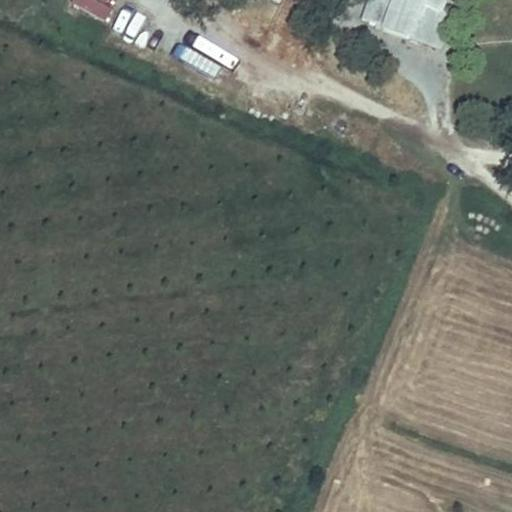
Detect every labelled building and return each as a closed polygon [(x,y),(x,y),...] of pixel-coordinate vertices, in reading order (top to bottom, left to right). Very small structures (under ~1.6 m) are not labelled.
[(102,30),(110,9),(88,0),(74,0),(68,16),(102,30)] [(366,0),(357,27),(380,34),(391,0),(366,0)] [(391,0),(380,34),(435,54),(443,29),(438,28),(442,17),(432,13),(436,0),(391,0)] [(448,0),(436,0),(432,13),(442,17),(448,0)] [(123,51),(135,33),(124,25),(112,44),(123,51)] [(187,32),(180,43),(227,75),(234,64),(187,32)]
